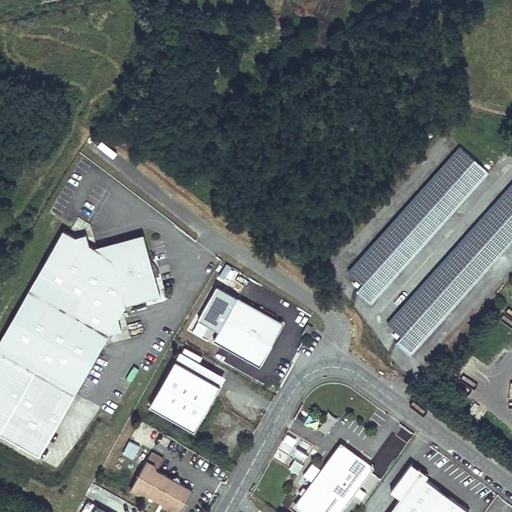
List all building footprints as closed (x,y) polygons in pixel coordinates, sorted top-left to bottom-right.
[(370,304),(487,172),(459,147),(347,272),(361,285),(355,291),(370,304)] [(409,355),(511,240),(511,183),(386,323),(400,336),(395,342),(409,355)] [(157,291),(140,234),(95,247),(85,242),(82,231),(71,235),(59,228),(0,335),(0,351),(74,392),(108,329),(119,326),(116,315),(123,301),(157,291)] [(238,296),(213,341),(259,367),(270,348),(272,342),(274,337),(275,334),(276,331),(276,327),(276,322),(274,316),(238,296)] [(272,342),(270,348),(285,322),(274,316),(276,322),(276,327),(276,331),(275,334),(274,337),(272,342)] [(307,324),(301,335),(306,338),(312,327),(307,324)] [(195,429),(221,383),(176,357),(150,404),(195,429)] [(298,473),(303,463),(302,463),(310,448),(298,441),(295,447),(283,440),(273,460),(298,473)] [(122,454),(133,460),(140,446),(129,441),(122,454)] [(338,442),(291,507),(297,511),(338,511),(371,467),(338,442)] [(161,457),(149,450),(126,489),(135,494),(140,493),(175,511),(176,511),(189,490),(174,482),(168,479),(153,470),(161,457)] [(465,511),(467,511),(423,479),(426,475),(409,462),(388,491),(397,498),(387,511),(465,511)]
